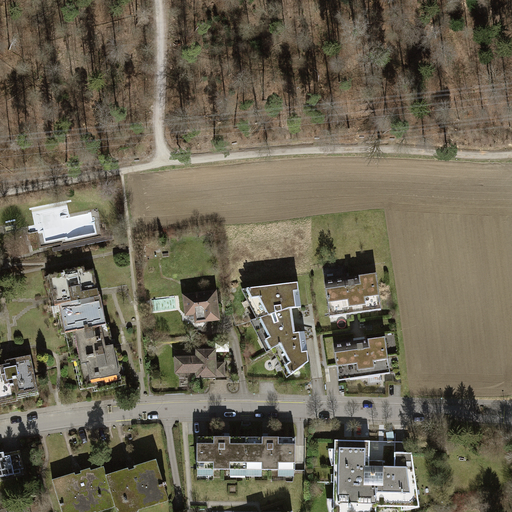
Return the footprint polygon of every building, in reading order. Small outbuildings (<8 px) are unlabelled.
[(66,273),(48,276),(55,306),(59,305),(65,333),(68,332),(106,324),(99,294),(97,294),(92,269),(78,272),(77,267),(65,270),(66,273)] [(324,280),(329,315),(380,308),(375,273),(324,280)] [(300,307),(297,283),(245,288),(260,317),(255,319),(270,350),(276,347),(290,374),(308,361),(304,332),(291,333),(289,308),(300,307)] [(215,292),(185,295),(186,313),(195,313),(196,320),(217,318),(215,292)] [(100,390),(125,384),(118,351),(115,351),(109,323),(106,324),(68,332),(74,360),(78,359),(84,389),(99,386),(100,390)] [(390,374),(385,336),(333,343),(339,381),(390,374)] [(201,375),(222,374),(222,364),(213,364),(213,352),(180,352),(180,358),(176,358),(177,371),(201,371),(201,375)] [(0,365),(0,399),(17,396),(16,392),(38,387),(31,355),(8,360),(9,364),(0,365)] [(393,431),(386,432),(387,442),(394,441),(393,431)] [(245,469),(246,438),(196,438),(195,469),(245,469)] [(295,438),(246,438),(245,469),(295,470),(295,438)] [(334,440),(333,511),(375,511),(376,505),(418,506),(412,452),(394,452),(394,467),(368,467),(369,441),(334,440)] [(0,476),(20,473),(19,469),(23,468),(20,453),(4,457),(3,452),(0,452),(0,476)] [(156,459),(105,475),(113,501),(116,511),(137,505),(138,509),(151,505),(150,499),(167,494),(156,459)] [(53,480),(62,511),(68,511),(80,509),(80,511),(92,511),(94,511),(93,507),(113,501),(105,475),(102,465),(53,480)] [(0,511),(29,511),(39,509),(37,503),(17,509),(15,505),(0,510),(0,511)]
